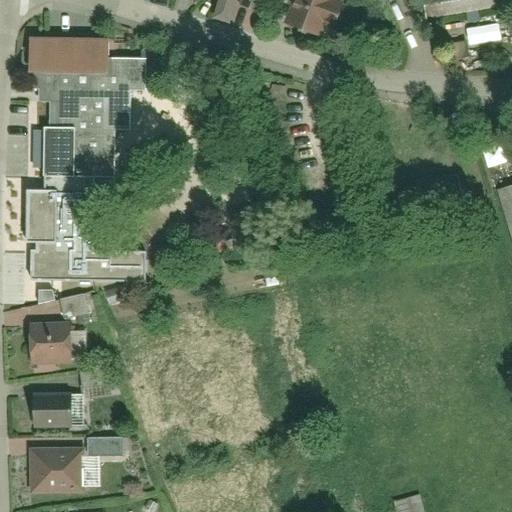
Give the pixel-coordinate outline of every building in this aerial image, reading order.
[(215,0),(220,1),(214,18),(254,31),(264,0),(215,0)] [(338,3),(328,0),(280,0),(273,31),(315,42),(318,33),(329,36),(338,3)] [(439,0),(443,20),(497,11),(494,0),(439,0)] [(492,20),(462,20),(462,35),(492,35),(492,20)] [(23,97),(34,96),(36,182),(111,181),(110,131),(128,131),(127,96),(142,95),(141,62),(102,62),(102,44),(25,45),(25,63),(22,63),(23,97)] [(420,180),(425,201),(458,192),(452,171),(420,180)] [(511,189),(492,196),(511,257),(511,189)] [(23,246),(25,285),(61,283),(60,251),(45,252),(45,245),(48,245),(47,213),(5,215),(6,246),(23,246)] [(58,302),(60,322),(83,320),(80,299),(58,302)] [(25,354),(26,368),(68,366),(66,331),(24,333),(25,354)] [(327,423),(317,390),(298,396),(307,429),(327,423)] [(26,397),(28,430),(82,427),(80,398),(69,399),(69,395),(26,397)] [(80,499),(80,492),(97,492),(97,463),(117,463),(117,440),(71,440),(71,453),(27,453),(27,499),(80,499)] [(393,511),(421,511),(419,495),(392,499),(393,511)]
